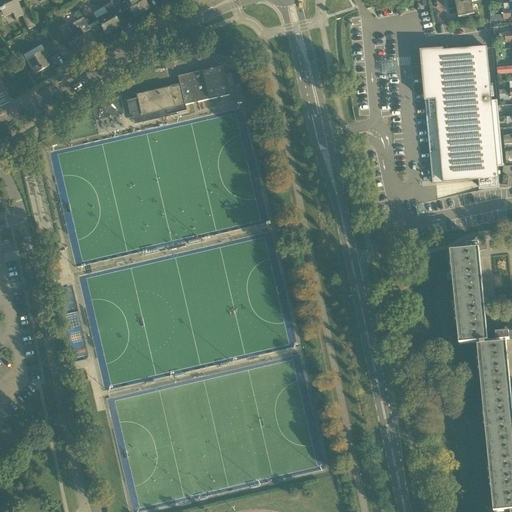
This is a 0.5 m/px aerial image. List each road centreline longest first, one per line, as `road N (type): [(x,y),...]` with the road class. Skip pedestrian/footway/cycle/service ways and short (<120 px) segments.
road 1 (primary): [(406,511),(340,208)]
road 2 (tertiary): [(9,122),(193,20)]
road 3 (primary): [(283,3),(314,139)]
road 4 (primary): [(327,133),(296,0)]
